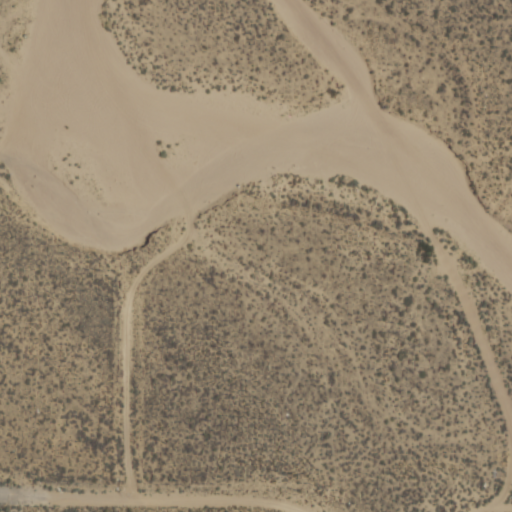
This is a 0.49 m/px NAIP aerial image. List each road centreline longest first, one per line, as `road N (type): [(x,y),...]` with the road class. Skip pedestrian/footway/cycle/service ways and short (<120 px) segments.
road 1 (track): [(8,497),(263,497),(308,511)]
road 2 (track): [(121,239),(132,497)]
